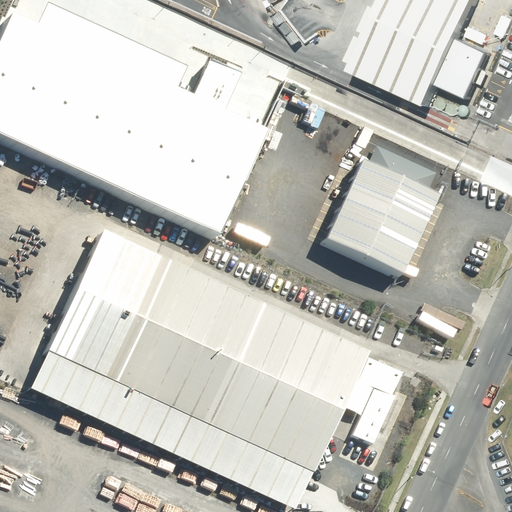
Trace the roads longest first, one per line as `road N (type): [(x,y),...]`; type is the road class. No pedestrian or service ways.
road 1 (unknown): [(309,0),(310,37),(331,67),(480,138)]
road 2 (unclassified): [(422,511),(511,312)]
